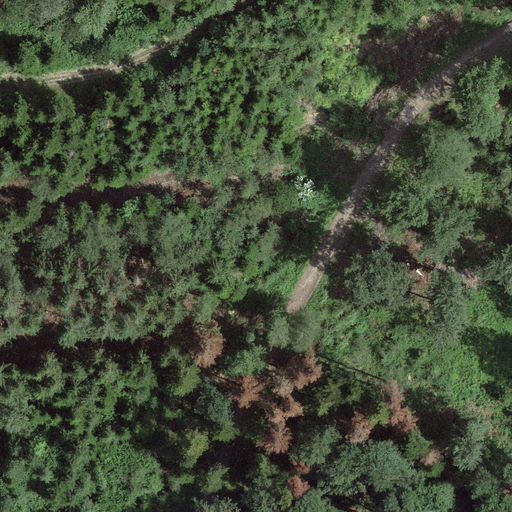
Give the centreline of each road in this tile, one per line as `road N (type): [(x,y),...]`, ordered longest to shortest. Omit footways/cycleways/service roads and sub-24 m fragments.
road 1 (track): [(511,31),(430,93),(374,168),(225,511)]
road 2 (track): [(257,0),(87,78),(0,86)]
